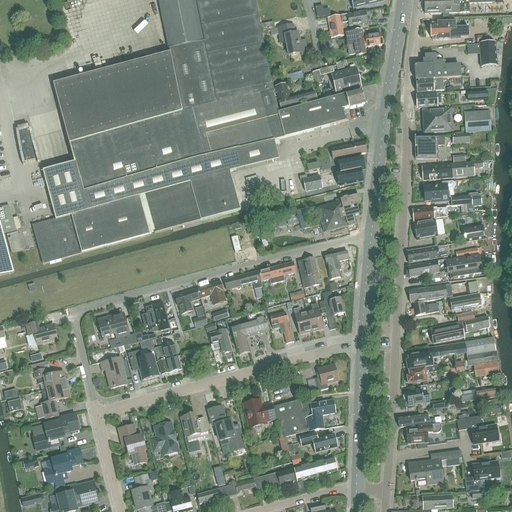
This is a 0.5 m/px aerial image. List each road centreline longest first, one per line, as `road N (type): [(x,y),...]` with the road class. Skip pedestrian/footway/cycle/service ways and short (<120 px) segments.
road 1 (residential): [(384,487),(417,0)]
road 2 (residential): [(94,411),(64,313),(371,234)]
road 3 (residential): [(94,411),(363,341)]
road 4 (tertiary): [(371,234),(400,0)]
road 5 (tertiary): [(359,487),(363,341)]
